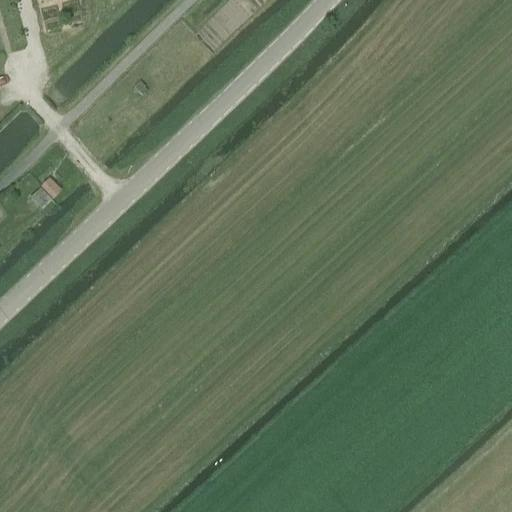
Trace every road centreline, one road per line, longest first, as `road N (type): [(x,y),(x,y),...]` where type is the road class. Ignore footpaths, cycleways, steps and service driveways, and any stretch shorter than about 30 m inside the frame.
road 1 (unclassified): [(0,314),(332,0)]
road 2 (unclassified): [(0,190),(195,0)]
